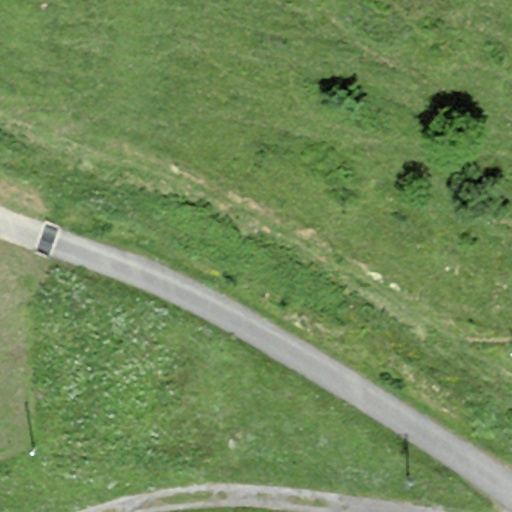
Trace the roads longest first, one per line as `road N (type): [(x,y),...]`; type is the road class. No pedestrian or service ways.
road 1 (track): [(0,217),(222,314),(396,412),(511,496)]
road 2 (track): [(401,511),(228,495),(118,511)]
